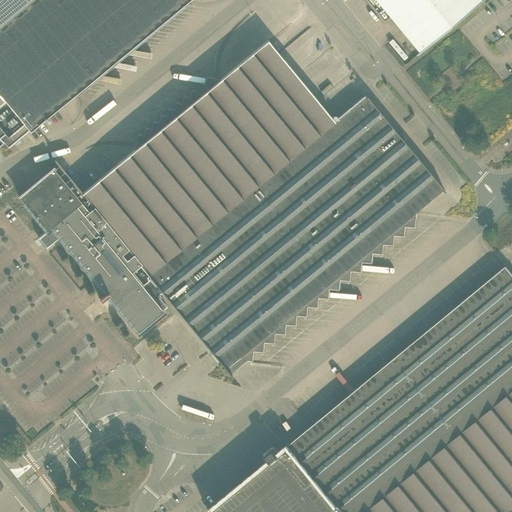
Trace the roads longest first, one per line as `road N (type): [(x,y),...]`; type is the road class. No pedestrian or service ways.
road 1 (tertiary): [(511,196),(225,433),(183,443)]
road 2 (tertiary): [(24,493),(118,424),(183,443)]
road 3 (tertiary): [(127,404),(107,409),(16,483)]
